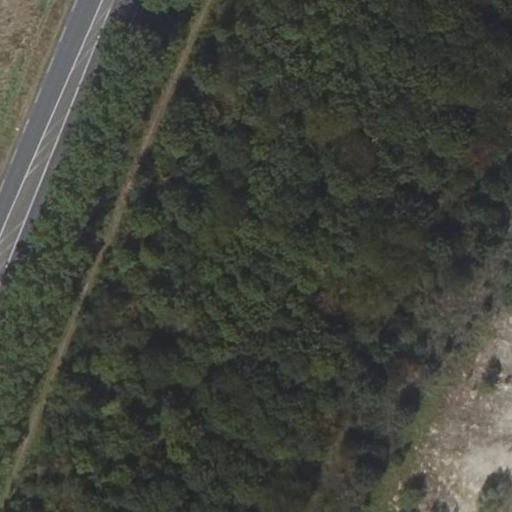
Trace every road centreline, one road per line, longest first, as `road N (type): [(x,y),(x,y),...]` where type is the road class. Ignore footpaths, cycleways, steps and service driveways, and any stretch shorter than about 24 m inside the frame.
road 1 (primary): [(0,308),(118,0)]
road 2 (primary): [(92,0),(0,217)]
